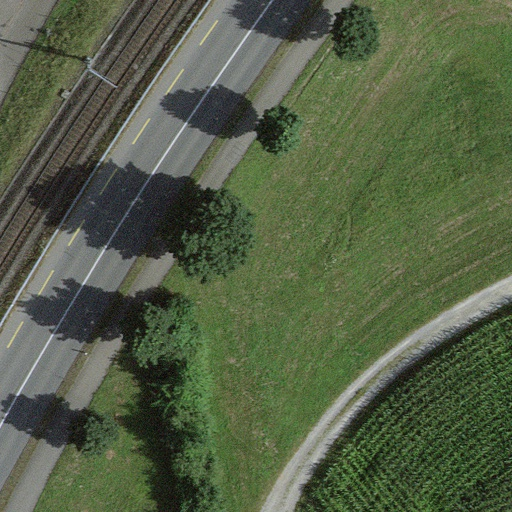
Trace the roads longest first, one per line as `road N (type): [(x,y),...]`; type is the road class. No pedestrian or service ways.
road 1 (primary): [(0,423),(71,300),(270,0)]
road 2 (track): [(511,289),(396,356),(314,440),(275,511)]
